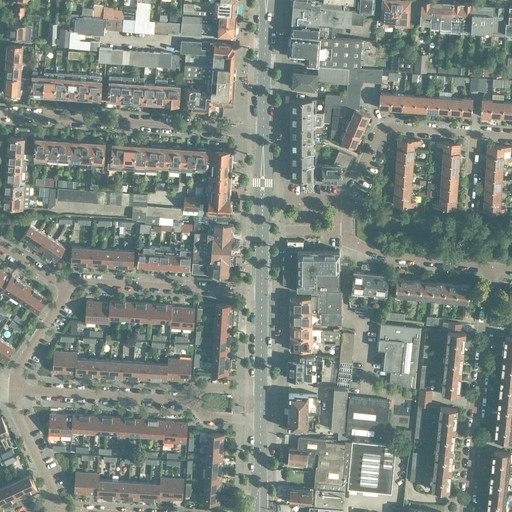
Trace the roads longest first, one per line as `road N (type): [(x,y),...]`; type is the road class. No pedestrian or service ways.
road 1 (residential): [(265,129),(0,114)]
road 2 (residential): [(466,511),(491,269)]
road 3 (residential): [(261,292),(64,279)]
road 4 (residential): [(190,400),(13,389)]
road 5 (residential): [(474,133),(380,128),(347,195)]
road 6 (residential): [(346,230),(349,242),(393,257),(491,269)]
road 7 (secondary): [(265,129),(267,0)]
